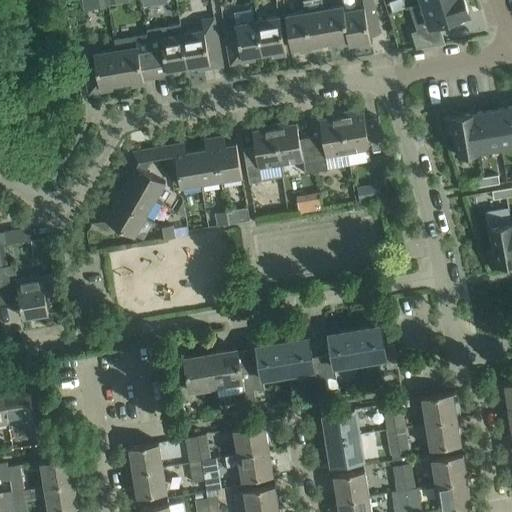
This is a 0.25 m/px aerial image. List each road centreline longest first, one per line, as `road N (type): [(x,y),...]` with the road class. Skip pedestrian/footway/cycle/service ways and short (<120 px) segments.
road 1 (residential): [(0,351),(442,277)]
road 2 (residential): [(387,77),(127,121),(60,203),(39,199),(0,171)]
road 3 (residential): [(442,277),(387,77)]
road 4 (residential): [(496,511),(474,384)]
road 5 (residential): [(387,77),(511,56)]
